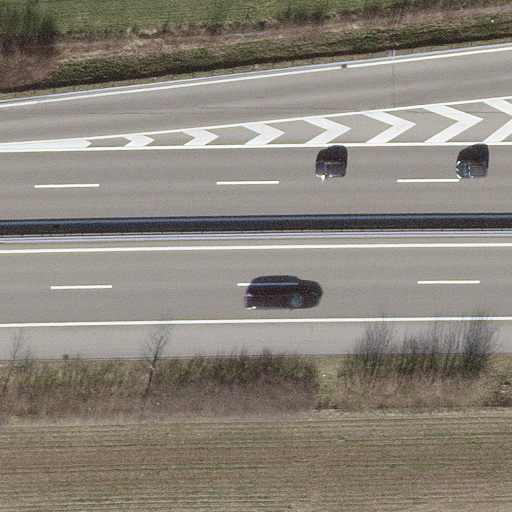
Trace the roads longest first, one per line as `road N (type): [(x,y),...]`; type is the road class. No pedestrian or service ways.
road 1 (motorway): [(511,75),(0,131)]
road 2 (motorway): [(0,290),(511,283)]
road 3 (motorway): [(511,183),(0,188)]
